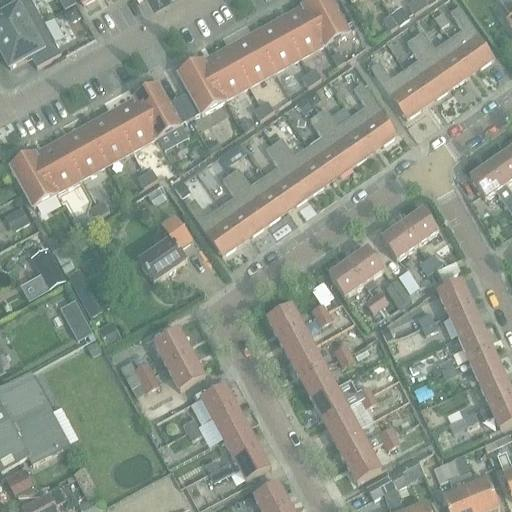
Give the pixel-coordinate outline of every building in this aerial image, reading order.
[(7,16),(0,20),(0,48),(43,25),(28,0),(12,0),(1,6),(7,16)] [(324,47),(326,50),(348,37),(327,0),(314,0),(302,7),(303,10),(324,47)] [(422,0),(419,0),(414,4),(421,13),(428,9),(422,0)] [(511,0),(500,0),(511,16),(511,20),(506,24),(511,32),(511,0)] [(421,13),(414,4),(407,9),(414,19),(421,13)] [(75,9),(64,15),(68,22),(74,23),(81,20),(75,9)] [(278,24),(299,61),(324,47),(303,10),(278,24)] [(400,10),(389,18),(391,20),(397,30),(408,22),(400,10)] [(462,33),(448,42),(457,53),(472,75),(493,61),(458,10),(450,16),(462,33)] [(443,16),(435,22),(441,31),(449,26),(443,16)] [(384,25),(390,35),(397,30),(391,20),(384,25)] [(253,38),(274,75),(299,61),(278,24),(253,38)] [(0,48),(0,53),(10,71),(31,60),(37,71),(61,58),(43,25),(0,48)] [(422,35),(414,40),(435,67),(450,91),(472,75),(457,53),(448,42),(434,52),(422,35)] [(228,51),(249,89),(274,75),(253,38),(228,51)] [(418,63),(404,73),(413,82),(413,83),(428,106),(450,91),(435,67),(414,40),(406,46),(418,63)] [(224,102),(249,89),(228,51),(203,65),(224,102)] [(331,60),(337,71),(344,67),(339,56),(331,60)] [(189,95),(179,101),(190,121),(200,115),(202,118),(226,105),(224,102),(203,65),(202,63),(178,75),(189,95)] [(413,82),(404,73),(390,82),(378,65),(370,71),(405,122),(428,106),(413,83),(413,82)] [(316,73),(308,78),(314,87),(321,82),(316,73)] [(314,87),(308,78),(301,83),(306,92),(314,87)] [(155,140),(157,143),(181,130),(179,127),(190,121),(179,101),(168,107),(157,87),(133,100),(155,140)] [(365,110),(352,119),(360,129),(375,152),(396,137),(381,115),(361,87),(353,93),(365,110)] [(471,111),(482,125),(510,103),(499,89),(471,111)] [(314,93),(305,99),(312,109),(321,103),(314,93)] [(305,99),(297,105),(304,116),(313,110),(312,109),(305,99)] [(110,117),(130,154),(155,140),(135,103),(110,117)] [(268,105),(260,110),(267,120),(274,115),(268,105)] [(267,120),(260,110),(254,115),(260,125),(267,120)] [(326,111),(318,116),(338,145),(353,167),(375,152),(360,129),(352,119),(338,128),(326,111)] [(322,139),(308,149),(316,159),(332,182),(353,167),(338,145),(318,116),(310,122),(322,139)] [(85,130),(106,168),(130,154),(110,117),(85,130)] [(250,121),(240,128),(245,135),(256,128),(250,121)] [(60,144),(81,181),(106,168),(85,130),(60,144)] [(282,141),(273,147),(293,175),(309,198),(332,182),(316,159),(308,149),(294,158),(282,141)] [(216,142),(207,148),(211,156),(221,150),(216,142)] [(56,195),(81,181),(60,144),(35,158),(56,195)] [(278,169),(265,179),(273,189),(288,212),(309,198),(293,175),(273,147),(266,152),(278,169)] [(511,154),(510,152),(490,165),(504,188),(511,182),(511,154)] [(10,168),(34,211),(57,199),(34,155),(10,168)] [(226,156),(219,161),(228,175),(235,170),(226,156)] [(504,188),(490,165),(469,180),(484,202),(494,195),(504,188)] [(238,171),(230,177),(250,205),(264,228),(288,212),(273,189),(265,179),(250,189),(238,171)] [(152,174),(145,178),(151,187),(158,183),(152,174)] [(234,200),(219,210),(227,221),(243,243),(264,228),(250,205),(230,177),(222,183),(234,200)] [(151,187),(145,178),(138,183),(144,192),(151,187)] [(184,185),(174,191),(181,201),(190,195),(184,185)] [(4,190),(2,196),(6,203),(16,198),(10,187),(4,190)] [(511,198),(504,188),(494,195),(504,209),(511,220),(511,198)] [(158,192),(147,199),(154,210),(165,203),(158,192)] [(227,221),(219,210),(206,219),(194,202),(186,208),(205,236),(221,259),(243,243),(227,221)] [(102,204),(95,209),(102,219),(109,215),(102,204)] [(102,219),(95,209),(88,214),(95,224),(102,219)] [(21,211),(4,222),(13,236),(30,226),(21,211)] [(422,213),(401,227),(416,249),(438,234),(422,213)] [(83,216),(73,222),(80,236),(91,230),(83,216)] [(170,244),(139,266),(153,286),(186,263),(179,253),(192,244),(176,221),(162,231),(170,244)] [(416,249),(401,227),(380,241),(396,263),(416,249)] [(55,241),(47,245),(53,256),(60,251),(55,241)] [(63,250),(52,256),(64,279),(76,273),(63,250)] [(367,251),(346,265),(363,287),(382,273),(367,251)] [(418,268),(427,280),(442,268),(433,257),(418,268)] [(363,287),(346,265),(328,278),(343,300),(363,287)] [(437,274),(441,283),(460,275),(456,266),(437,274)] [(57,268),(41,277),(49,293),(65,284),(57,268)] [(420,291),(409,275),(398,281),(409,298),(420,291)] [(385,291),(398,311),(410,303),(398,283),(385,291)] [(312,314),(315,321),(328,314),(338,309),(323,286),(312,292),(321,309),(312,314)] [(437,296),(447,320),(471,309),(460,286),(437,296)] [(380,296),(373,301),(387,320),(390,318),(384,311),(388,307),(380,296)] [(387,320),(373,301),(366,307),(380,325),(387,320)] [(338,309),(328,314),(333,324),(334,325),(346,319),(340,308),(338,309)] [(447,320),(458,342),(480,330),(471,309),(447,320)] [(266,324),(276,343),(301,331),(290,311),(266,324)] [(328,314),(315,321),(320,331),(333,324),(328,314)] [(430,318),(418,323),(422,331),(434,326),(430,318)] [(84,320),(70,327),(78,343),(92,335),(84,320)] [(112,324),(98,332),(107,348),(121,341),(112,324)] [(434,327),(412,336),(416,344),(438,335),(434,327)] [(389,330),(381,334),(386,345),(394,341),(389,330)] [(458,342),(468,365),(490,353),(480,330),(458,342)] [(276,343),(288,365),(313,353),(301,331),(276,343)] [(152,345),(165,370),(191,357),(178,332),(152,345)] [(96,343),(87,348),(92,359),(102,353),(96,343)] [(335,356),(339,363),(350,358),(346,350),(335,356)] [(288,365),(298,383),(322,370),(313,353),(288,365)] [(468,365),(478,387),(501,376),(490,353),(468,365)] [(191,357),(165,370),(179,396),(205,383),(191,357)] [(350,358),(339,363),(343,371),(354,366),(350,358)] [(144,360),(132,366),(135,373),(148,367),(144,360)] [(438,369),(442,377),(454,371),(450,363),(438,369)] [(120,372),(130,391),(141,385),(135,373),(132,366),(120,372)] [(148,367),(135,373),(141,385),(154,379),(148,367)] [(298,383),(308,401),(332,388),(322,370),(298,383)] [(454,371),(442,377),(445,385),(458,379),(454,371)] [(478,387),(488,411),(511,399),(501,376),(478,387)] [(0,474),(1,477),(27,463),(31,470),(63,452),(24,379),(0,392),(0,474)] [(154,379),(141,385),(146,397),(160,390),(154,379)] [(332,388),(308,401),(319,421),(342,407),(345,412),(360,404),(356,397),(350,384),(334,392),(332,388)] [(141,385),(130,391),(136,402),(146,397),(141,385)] [(372,399),(361,405),(365,413),(399,396),(394,387),(372,399)] [(425,389),(413,395),(419,406),(430,400),(425,389)] [(200,403),(211,423),(235,411),(224,390),(200,403)] [(356,397),(361,405),(372,399),(368,391),(356,397)] [(511,400),(511,399),(488,411),(479,415),(484,426),(493,422),(499,434),(511,428),(511,400)] [(342,407),(319,421),(330,442),(354,429),(356,433),(374,424),(367,412),(365,413),(361,405),(360,404),(345,412),(342,407)] [(448,419),(451,427),(475,417),(471,409),(448,419)] [(211,423),(222,443),(247,432),(235,411),(211,423)] [(475,417),(463,422),(467,430),(478,425),(475,417)] [(183,429),(187,437),(199,431),(195,423),(183,429)] [(330,442),(342,465),(393,435),(390,431),(363,446),(356,433),(354,429),(330,442)] [(199,431),(187,437),(192,446),(204,439),(199,431)] [(222,443),(234,465),(258,452),(247,432),(222,443)] [(393,435),(343,465),(355,489),(379,476),(368,455),(383,446),(388,455),(398,449),(400,448),(395,440),(393,435)] [(234,465),(220,472),(221,473),(225,482),(239,474),(245,486),(269,473),(258,452),(234,465)] [(511,475),(505,458),(496,462),(511,501),(511,475)] [(453,465),(452,465),(464,493),(471,511),(498,511),(486,483),(475,488),(464,459),(453,463),(454,465),(453,465)] [(206,471),(210,479),(220,473),(216,465),(206,471)] [(366,494),(373,506),(383,500),(387,511),(427,511),(426,507),(414,511),(402,511),(396,493),(403,490),(408,488),(424,479),(419,465),(404,473),(389,481),(366,494)] [(471,511),(464,493),(452,465),(433,473),(440,489),(449,486),(453,497),(441,502),(445,511),(471,511)] [(220,473),(210,479),(214,487),(224,482),(220,473)] [(24,475),(5,485),(19,511),(53,511),(67,503),(60,491),(46,499),(48,502),(41,506),(24,475)] [(253,500),(259,511),(277,511),(287,507),(277,488),(253,500)] [(78,509),(80,511),(104,511),(105,511),(98,498),(78,509)]
